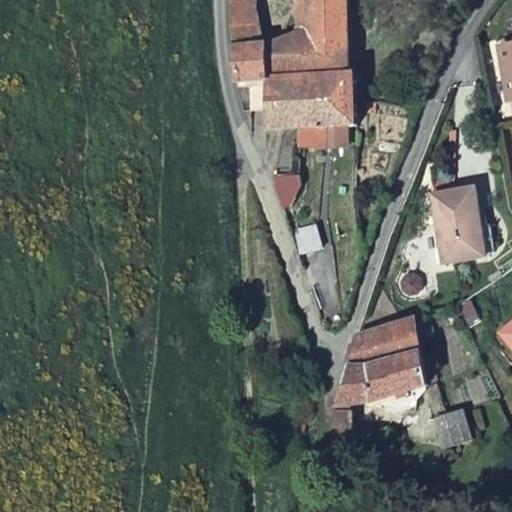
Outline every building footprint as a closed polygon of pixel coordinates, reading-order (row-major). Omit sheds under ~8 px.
[(261,0),(231,0),(233,49),(263,47),(261,13),(261,0)] [(353,0),(315,0),(316,33),(302,37),(263,47),(233,49),(235,84),(267,83),(314,81),(352,79),(353,0)] [(294,0),(302,37),(316,33),(315,0),(294,0)] [(358,79),(352,79),(314,81),(315,131),(317,131),(359,131),(358,101),(358,79)] [(314,81),(267,83),(267,130),(300,131),(315,131),(314,81)] [(300,131),(301,152),(317,152),(317,131),(315,131),(300,131)] [(434,205),(444,272),(488,264),(496,259),(492,233),(482,235),(477,198),(434,205)] [(289,234),(296,256),(319,252),(315,229),(289,234)] [(439,348),(432,324),(416,329),(422,352),(439,348)] [(335,418),(372,416),(434,398),(431,392),(442,387),(448,385),(444,374),(439,375),(437,365),(425,369),(422,352),(416,329),(354,348),(335,418)] [(511,332),(498,344),(511,360),(511,332)] [(486,441),(472,414),(447,428),(461,454),(486,441)] [(334,422),(323,460),(338,461),(375,458),(373,440),(354,441),(354,421),(334,422)]
